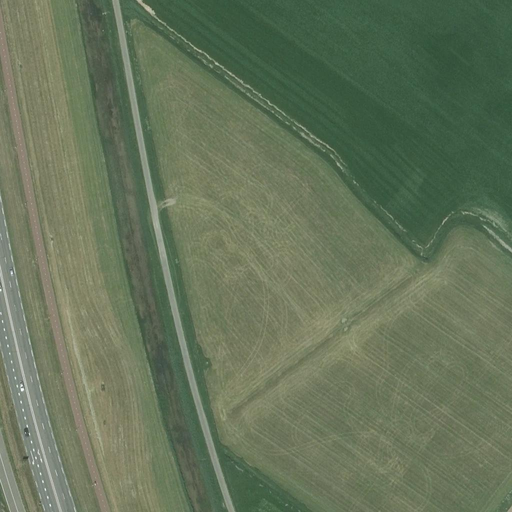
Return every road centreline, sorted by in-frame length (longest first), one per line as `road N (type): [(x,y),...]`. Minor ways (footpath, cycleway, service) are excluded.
road 1 (unclassified): [(231,511),(182,347),(114,0)]
road 2 (secondary): [(60,511),(0,264)]
